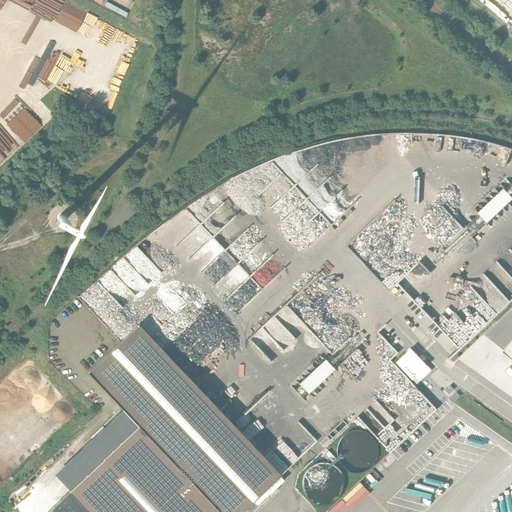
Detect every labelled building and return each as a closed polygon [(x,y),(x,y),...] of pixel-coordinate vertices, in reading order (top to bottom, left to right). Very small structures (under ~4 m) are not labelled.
[(511,0),(500,0),(511,10),(511,0)] [(43,120),(56,120),(40,102),(38,107),(24,106),(19,117),(18,116),(6,126),(4,131),(0,131),(0,130),(0,165),(31,138),(31,131),(34,132),(43,125),(43,120)] [(489,217),(511,195),(511,189),(506,183),(479,207),(489,217)] [(257,345),(273,364),(297,344),(297,336),(292,335),(295,333),(293,332),(294,328),(288,327),(287,339),(283,334),(277,340),(270,339),(271,325),(275,322),(276,319),(272,315),(248,335),(256,345),(257,345)] [(136,427),(46,511),(240,511),(280,475),(137,324),(86,373),(136,427)] [(511,339),(503,350),(511,357),(511,339)] [(413,344),(398,357),(419,380),(434,367),(413,344)] [(324,359),(298,383),(307,394),(333,369),(324,359)] [(363,477),(325,511),(343,511),(352,504),(348,499),(367,481),(363,477)]
